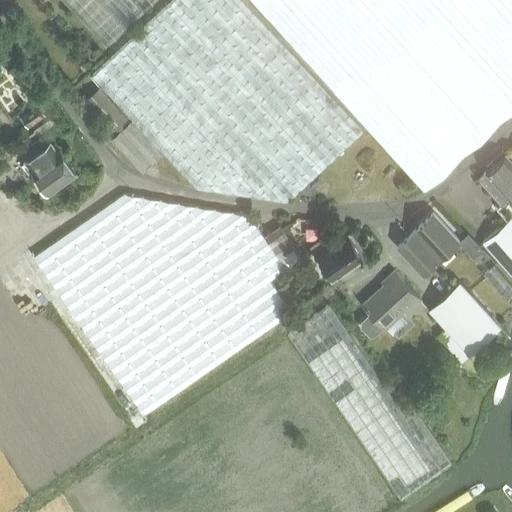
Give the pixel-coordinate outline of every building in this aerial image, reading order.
[(62,0),(105,45),(143,10),(153,0),(62,0)] [(172,0),(91,75),(100,85),(162,152),(194,186),(286,200),(363,129),(243,0),(172,0)] [(511,0),(253,0),(426,184),(511,106),(511,0)] [(9,42),(0,48),(0,50),(6,59),(16,51),(9,42)] [(142,170),(162,152),(100,85),(81,102),(112,135),(111,137),(142,170)] [(38,105),(21,116),(29,126),(45,115),(38,105)] [(53,113),(52,118),(55,122),(64,116),(59,109),(53,113)] [(57,153),(50,143),(45,146),(39,137),(23,149),(29,158),(25,161),(47,193),(75,173),(60,152),(57,153)] [(511,201),(511,161),(504,153),(495,160),(491,159),(484,164),(486,168),(476,176),(502,205),(509,199),(511,201)] [(269,279),(286,268),(263,235),(250,215),(124,193),(33,256),(144,414),(291,311),(269,279)] [(413,230),(397,245),(423,273),(424,274),(459,241),(460,240),(460,239),(459,239),(433,211),(413,230)] [(511,274),(511,218),(510,216),(482,241),(511,274)] [(279,224),(263,235),(286,268),(302,257),(279,224)] [(331,279),(364,257),(361,253),(363,252),(356,242),(354,243),(348,233),(332,244),(325,234),(309,244),(316,255),(315,255),(331,279)] [(511,284),(494,264),(483,274),(507,301),(511,293),(511,284)] [(361,303),(369,313),(361,320),(361,327),(368,335),(374,335),(383,327),(384,329),(404,311),(406,313),(421,300),(393,269),(381,281),(383,283),(361,303)] [(461,361),(498,326),(457,281),(428,308),(445,326),(436,334),(461,361)] [(328,303),(286,332),(401,497),(453,461),(413,403),(403,411),(328,303)]
